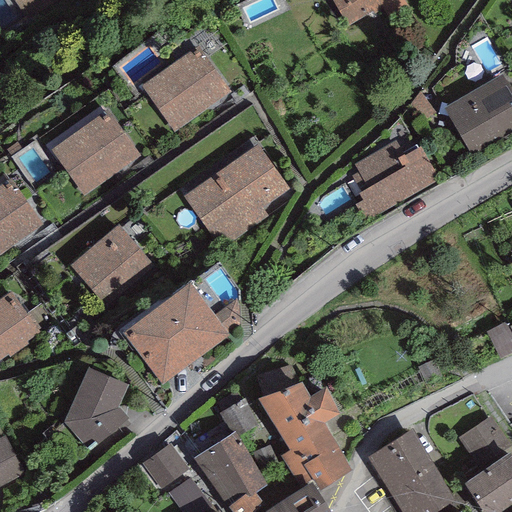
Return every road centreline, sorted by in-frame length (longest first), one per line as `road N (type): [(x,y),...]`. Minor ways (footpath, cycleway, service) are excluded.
road 1 (tertiary): [(63,511),(355,265),(511,171)]
road 2 (residential): [(336,511),(373,442),(511,367)]
